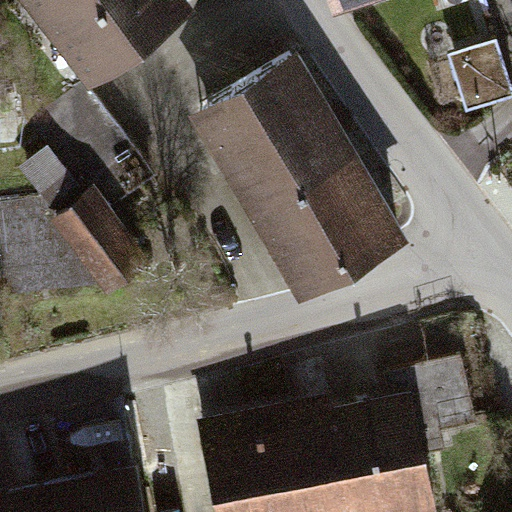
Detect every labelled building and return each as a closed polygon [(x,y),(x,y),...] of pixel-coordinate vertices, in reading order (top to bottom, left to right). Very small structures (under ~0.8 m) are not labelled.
[(25,0),(87,76),(181,0),(25,0)] [(494,40),(453,53),(469,102),(510,88),(494,40)] [(293,44),(192,106),(303,286),(403,224),(293,44)] [(148,235),(94,175),(48,216),(102,276),(148,235)] [(226,511),(352,511),(353,511),(437,494),(426,446),(444,442),(442,424),(477,416),(463,351),(390,366),(398,407),(213,445),(226,511)] [(0,511),(148,511),(141,464),(0,495),(0,511)]
